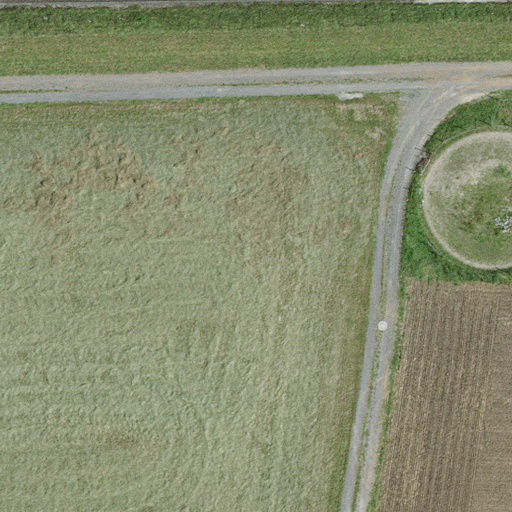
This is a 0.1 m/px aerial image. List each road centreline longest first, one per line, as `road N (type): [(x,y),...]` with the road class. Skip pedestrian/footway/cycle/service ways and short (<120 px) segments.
road 1 (track): [(0,86),(511,81)]
road 2 (track): [(354,511),(398,174),(420,123),(477,82)]
